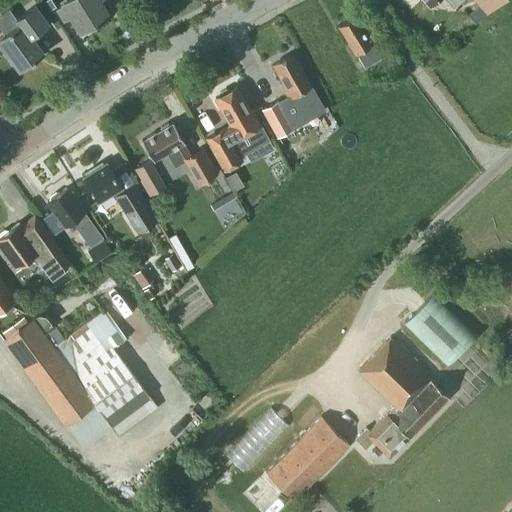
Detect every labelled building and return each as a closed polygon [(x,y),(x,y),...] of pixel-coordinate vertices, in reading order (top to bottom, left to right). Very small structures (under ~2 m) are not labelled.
[(98,0),(69,0),(64,4),(64,5),(57,9),(64,20),(71,16),(80,31),(107,14),(98,0)] [(488,13),(502,0),(476,0),(480,4),(469,15),(477,23),(488,13)] [(30,36),(47,23),(34,5),(15,19),(19,24),(0,37),(0,42),(19,69),(42,52),(30,36)] [(364,67),(387,54),(378,39),(371,43),(354,15),(338,25),(355,53),(356,53),(364,67)] [(311,85),(310,85),(292,53),(272,65),(283,83),(281,85),(289,98),(294,95),(305,114),(322,104),(311,85)] [(394,68),(387,56),(372,65),(379,77),(394,68)] [(252,109),(250,111),(236,86),(215,98),(231,126),(224,129),(224,128),(206,138),(224,169),(241,160),(237,152),(243,149),(244,151),(268,138),(252,109)] [(285,133),(299,125),(285,100),(271,108),(285,133)] [(198,184),(217,173),(202,147),(190,154),(183,142),(184,141),(173,122),(142,140),(153,159),(171,148),(180,163),(184,160),(198,184)] [(140,180),(154,172),(147,160),(133,168),(140,180)] [(156,220),(134,183),(123,190),(106,162),(82,177),(98,201),(113,192),(137,232),(156,220)] [(241,184),(234,171),(225,177),(232,189),(241,184)] [(84,212),(66,187),(59,192),(54,191),(49,196),(48,200),(47,201),(65,226),(72,221),(90,246),(102,237),(84,212)] [(69,264),(34,215),(20,225),(18,222),(8,229),(4,229),(0,231),(0,245),(15,267),(27,258),(32,265),(39,260),(51,277),(69,264)] [(178,254),(184,250),(175,234),(168,238),(178,254)] [(112,252),(103,239),(86,250),(95,263),(112,252)] [(132,275),(142,288),(151,282),(141,268),(132,275)] [(27,311),(18,298),(15,300),(0,278),(0,335),(2,338),(83,446),(110,426),(118,436),(157,407),(113,347),(125,337),(105,309),(64,340),(37,303),(27,311)] [(432,293),(403,322),(446,365),(475,336),(432,293)] [(389,456),(449,395),(424,372),(426,370),(390,336),(357,370),(394,405),(369,430),(366,426),(355,437),(365,448),(373,440),(389,456)] [(227,448),(245,468),(292,423),(274,404),(227,448)] [(293,499),(349,443),(321,415),(265,471),(293,499)]
